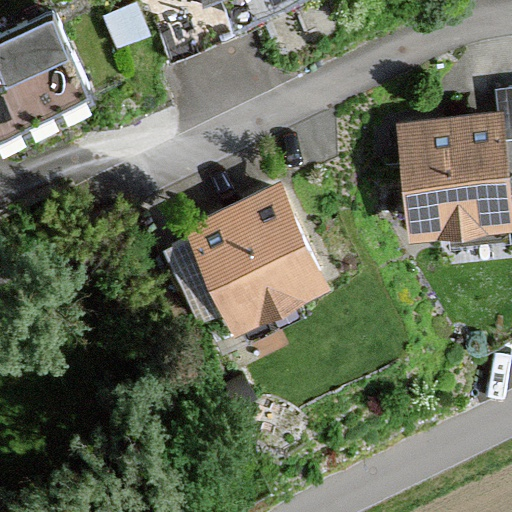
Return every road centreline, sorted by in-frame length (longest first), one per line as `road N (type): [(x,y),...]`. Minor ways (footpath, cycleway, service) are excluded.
road 1 (residential): [(511,15),(447,29),(154,170)]
road 2 (residential): [(309,511),(511,411)]
